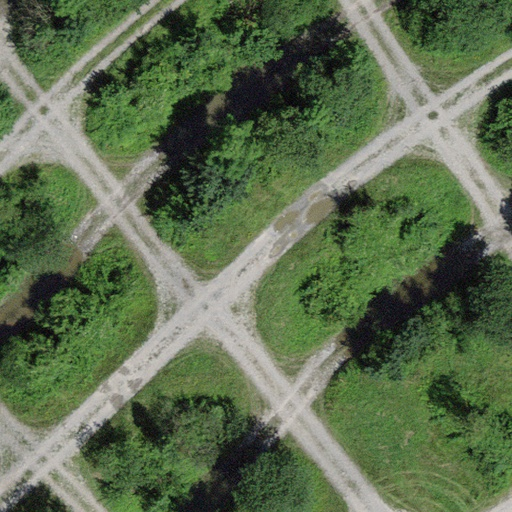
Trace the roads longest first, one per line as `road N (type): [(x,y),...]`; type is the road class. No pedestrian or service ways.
road 1 (track): [(0,497),(316,206),(511,64)]
road 2 (track): [(385,511),(288,409),(0,56)]
road 3 (track): [(376,0),(276,59),(202,118),(0,330)]
road 4 (track): [(189,511),(334,353),(511,223)]
road 5 (track): [(355,0),(429,117),(511,219)]
road 6 (track): [(168,0),(0,158)]
road 7 (track): [(0,419),(90,511)]
